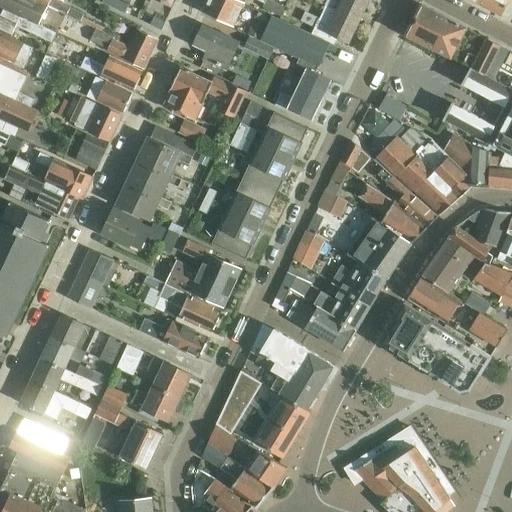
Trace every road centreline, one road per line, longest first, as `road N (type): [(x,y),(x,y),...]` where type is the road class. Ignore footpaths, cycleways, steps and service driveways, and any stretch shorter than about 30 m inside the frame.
road 1 (residential): [(403,0),(180,464),(181,511)]
road 2 (residential): [(0,406),(191,0)]
road 3 (residential): [(300,509),(326,410),(418,254),(465,204),(511,198)]
